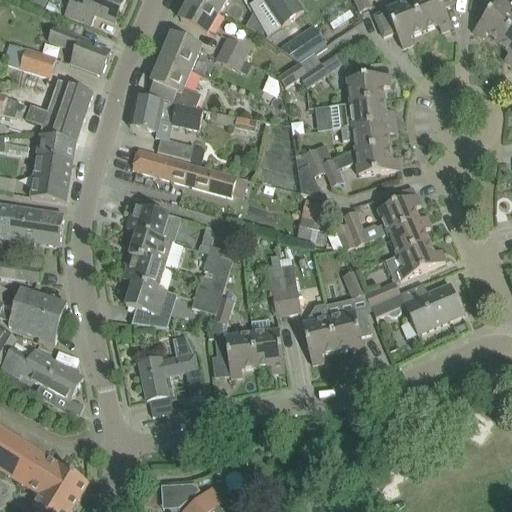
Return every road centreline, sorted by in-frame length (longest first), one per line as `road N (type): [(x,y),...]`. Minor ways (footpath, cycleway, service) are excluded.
road 1 (unclassified): [(111,448),(76,267),(101,139),(156,0)]
road 2 (residential): [(111,448),(377,385),(511,323)]
road 3 (residential): [(511,309),(487,255),(469,256),(451,198),(464,142)]
